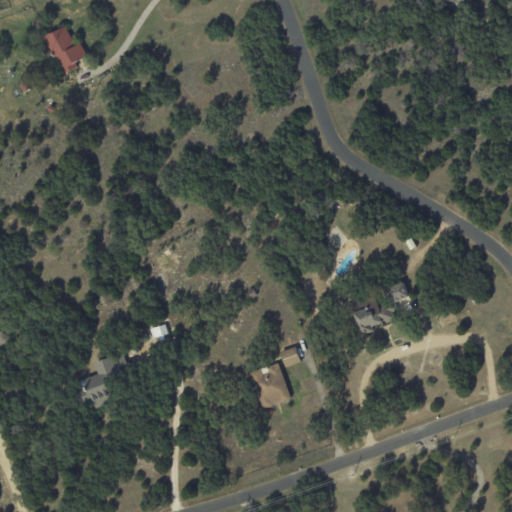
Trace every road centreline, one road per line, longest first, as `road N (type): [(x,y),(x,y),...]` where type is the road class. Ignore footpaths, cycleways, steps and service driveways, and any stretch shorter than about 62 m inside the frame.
road 1 (residential): [(511,266),(478,235),(335,148),(279,0)]
road 2 (residential): [(511,399),(190,511)]
